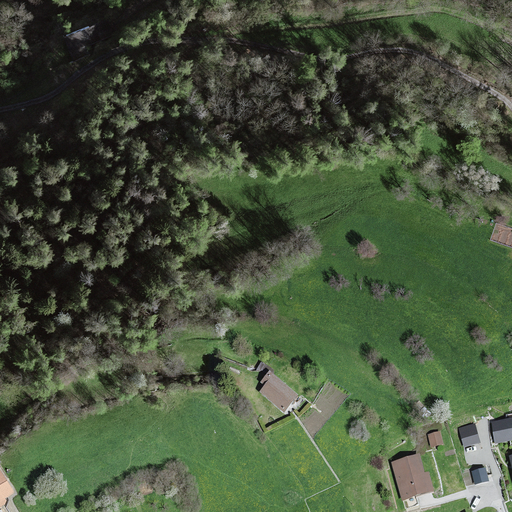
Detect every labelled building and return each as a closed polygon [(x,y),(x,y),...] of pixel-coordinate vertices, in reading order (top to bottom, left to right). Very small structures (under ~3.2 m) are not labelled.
[(115,42),(107,21),(66,37),(74,58),(115,42)] [(273,373),(258,390),(287,418),(303,401),(273,373)] [(511,423),(496,426),(498,447),(511,445),(511,423)] [(431,443),(443,442),(441,429),(429,430),(431,443)] [(431,456),(395,466),(405,503),(442,493),(431,456)] [(0,467),(0,509),(10,504),(6,497),(15,492),(0,467)] [(488,472),(474,475),(477,487),(491,483),(488,472)]
